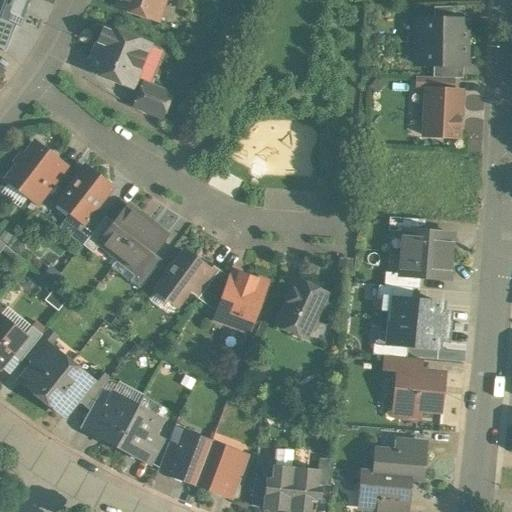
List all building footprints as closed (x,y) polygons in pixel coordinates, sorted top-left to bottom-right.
[(26,0),(0,0),(0,16),(15,23),(17,23),(26,0)] [(118,0),(116,7),(156,21),(163,0),(118,0)] [(463,7),(433,8),(433,21),(463,21),(463,7)] [(15,23),(0,16),(0,48),(4,52),(15,23)] [(433,21),(416,21),(416,43),(465,44),(465,21),(463,21),(433,21)] [(148,47),(103,29),(91,60),(112,68),(107,78),(131,88),(148,47)] [(465,44),(416,43),(415,65),(462,66),(464,66),(465,44)] [(462,66),(432,65),(432,78),(452,79),(462,80),(462,66)] [(432,78),(416,78),(416,90),(426,90),(452,91),(452,79),(432,78)] [(171,95),(142,84),(133,108),(161,119),(171,95)] [(452,91),(426,90),(423,137),(457,138),(459,92),(452,91)] [(34,144),(23,159),(19,157),(16,161),(19,164),(6,181),(30,199),(58,164),(58,163),(34,144)] [(58,164),(30,199),(40,207),(67,171),(58,164)] [(85,168),(57,204),(70,213),(81,222),(82,223),(93,209),(110,187),(85,168)] [(70,213),(57,204),(54,208),(67,217),(70,213)] [(114,225),(99,243),(100,244),(118,258),(145,223),(126,208),(114,225)] [(93,209),(82,223),(81,222),(75,230),(87,239),(104,217),(93,209)] [(87,239),(82,246),(92,254),(100,244),(99,243),(114,225),(104,217),(87,239)] [(424,221),(388,218),(387,232),(402,233),(403,231),(423,233),(424,221)] [(163,237),(145,223),(118,258),(136,272),(151,254),(151,253),(163,237)] [(423,233),(403,231),(402,233),(401,254),(449,257),(451,235),(423,233)] [(204,267),(183,252),(174,264),(170,265),(166,270),(166,274),(154,290),(176,307),(187,292),(186,291),(204,267)] [(151,254),(136,272),(128,282),(139,290),(161,261),(151,253),(151,254)] [(449,257),(401,254),(399,274),(399,276),(420,278),(448,280),(449,257)] [(351,260),(336,258),(332,306),(348,308),(351,260)] [(204,267),(186,291),(187,292),(196,299),(218,271),(207,263),(204,267)] [(218,271),(196,299),(216,315),(230,278),(225,277),(218,271)] [(265,284),(232,272),(230,278),(216,315),(214,321),(234,328),(238,318),(240,319),(241,318),(251,321),(265,284)] [(399,274),(384,273),(383,287),(412,289),(419,290),(420,278),(399,276),(399,274)] [(309,291),(295,284),(275,324),(290,331),(291,335),(297,338),(301,336),(304,338),(309,327),(313,329),(328,296),(311,288),(309,291)] [(383,287),(378,286),(377,300),(391,302),(391,300),(411,301),(412,289),(383,287)] [(411,301),(391,300),(391,302),(389,322),(447,328),(449,314),(440,314),(441,304),(411,301)] [(24,336),(0,317),(0,366),(9,356),(24,337),(24,336)] [(447,328),(389,322),(387,343),(387,344),(407,346),(437,349),(438,340),(446,341),(447,328)] [(24,337),(9,356),(19,363),(24,357),(41,336),(31,327),(24,336),(24,337)] [(69,365),(49,349),(57,339),(46,330),(41,336),(24,357),(34,364),(20,381),(41,399),(69,365)] [(387,343),(373,341),(372,355),(384,357),(406,359),(407,346),(387,344),(387,343)] [(406,359),(384,357),(383,372),(395,373),(395,371),(419,373),(420,360),(406,359)] [(90,381),(69,365),(41,399),(63,416),(77,399),(90,409),(92,404),(101,388),(107,380),(98,372),(90,381)] [(419,373),(395,371),(395,373),(391,407),(399,407),(398,416),(418,417),(419,409),(439,411),(442,376),(419,373)] [(91,433),(90,434),(115,447),(136,408),(111,395),(103,410),(91,433)] [(90,409),(80,427),(91,433),(103,410),(92,404),(90,409)] [(162,422),(136,408),(115,447),(141,461),(142,460),(154,437),(162,422)] [(179,449),(167,444),(157,470),(170,474),(169,476),(195,485),(210,443),(185,433),(179,449)] [(154,437),(142,460),(152,465),(164,443),(154,437)] [(421,443),(396,441),(395,453),(420,455),(421,443)] [(237,453),(210,443),(195,485),(221,495),(222,494),(233,498),(243,472),(232,468),(237,453)] [(395,453),(379,452),(378,463),(373,467),(373,475),(409,478),(420,479),(422,455),(420,455),(395,453)] [(331,461),(318,459),(317,471),(318,471),(316,486),(329,487),(331,461)] [(287,511),(292,468),(272,466),(271,479),(265,479),(265,482),(262,508),(262,510),(280,511),(287,511)] [(317,471),(292,468),(287,511),(309,511),(310,503),(315,503),(316,486),(318,471),(317,471)] [(373,475),(360,474),(360,482),(364,487),(363,499),(405,502),(407,502),(409,478),(373,475)] [(265,482),(253,481),(250,507),(262,508),(265,482)] [(403,511),(405,502),(379,500),(378,511),(379,511),(403,511)]
